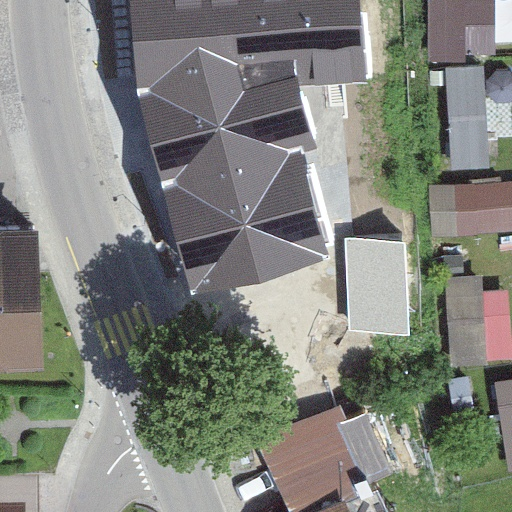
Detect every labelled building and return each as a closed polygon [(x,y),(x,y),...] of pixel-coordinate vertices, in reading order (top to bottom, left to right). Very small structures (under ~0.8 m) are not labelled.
[(128,0),(139,94),(193,295),(328,256),(303,155),(317,150),(296,87),(370,84),(361,0),(128,0)] [(495,0),(432,0),(433,53),(493,53),(495,53),(495,0)] [(484,71),(448,74),(454,169),(490,166),(484,71)] [(511,184),(435,190),(439,237),(511,231),(511,184)] [(0,351),(31,350),(26,225),(0,226),(0,351)] [(406,246),(347,240),(352,331),(410,336),(406,246)] [(482,279),(450,282),(456,362),(489,360),(482,279)] [(511,383),(501,386),(511,450),(511,383)] [(253,436),(288,511),(383,511),(368,478),(354,485),(319,409),(253,436)]
